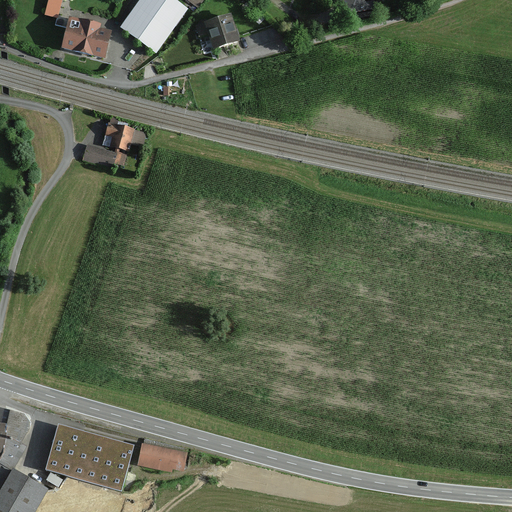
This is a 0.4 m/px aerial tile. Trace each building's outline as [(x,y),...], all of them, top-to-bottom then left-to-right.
[(61,0),(49,0),(47,15),(58,17),(61,0)] [(175,0),(144,0),(125,26),(158,50),(188,9),(175,0)] [(343,0),(365,16),(390,11),(384,0),(383,0),(374,3),(371,0),(343,0)] [(236,15),(195,27),(199,39),(211,35),(216,51),(244,43),(236,15)] [(111,27),(69,20),(63,53),(106,60),(111,27)] [(145,134),(111,123),(104,146),(129,153),(131,146),(141,149),(145,134)] [(115,154),(88,145),(84,160),(110,169),(115,154)] [(10,404),(0,403),(0,456),(4,457),(10,404)] [(136,448),(60,426),(47,473),(123,495),(136,448)] [(188,456),(145,446),(141,464),(183,474),(188,456)] [(37,511),(49,492),(13,471),(0,492),(0,511),(37,511)]
